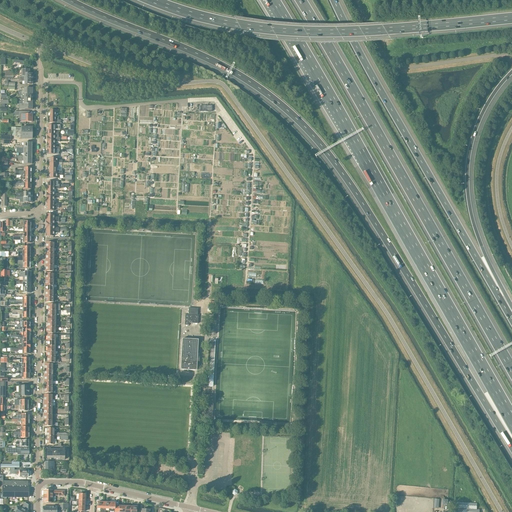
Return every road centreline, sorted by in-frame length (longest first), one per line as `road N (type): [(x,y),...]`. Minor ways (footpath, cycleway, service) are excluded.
road 1 (motorway): [(67,0),(222,65),(301,123),(359,198),(511,446)]
road 2 (motorway): [(269,0),(511,423)]
road 3 (motorway): [(511,368),(300,0)]
road 4 (motorway): [(149,0),(216,21),(293,31),(511,18)]
road 5 (motorway): [(511,317),(334,0)]
road 6 (residential): [(39,212),(40,484)]
road 7 (motorway): [(511,312),(475,229),(467,185),(477,123),(511,71)]
road 8 (residential): [(40,66),(39,212)]
